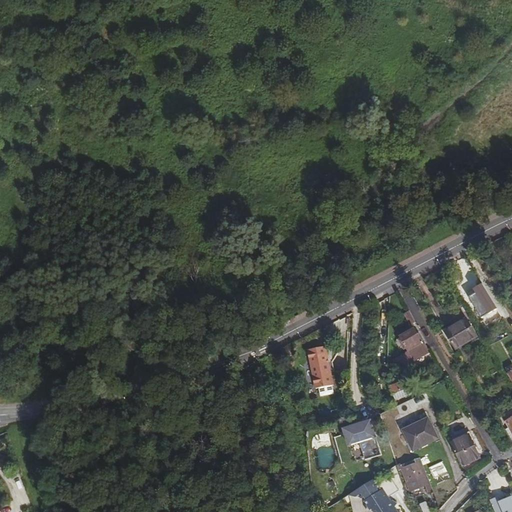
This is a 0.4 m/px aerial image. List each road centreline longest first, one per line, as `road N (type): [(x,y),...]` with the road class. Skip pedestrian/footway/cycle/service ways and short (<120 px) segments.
road 1 (tertiary): [(511,219),(231,361),(0,416)]
road 2 (unknown): [(384,283),(383,411)]
